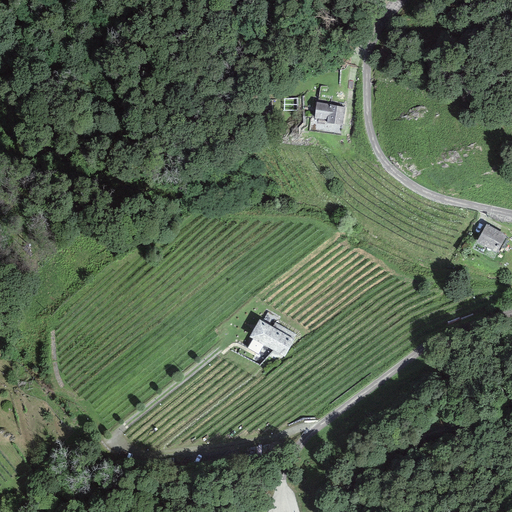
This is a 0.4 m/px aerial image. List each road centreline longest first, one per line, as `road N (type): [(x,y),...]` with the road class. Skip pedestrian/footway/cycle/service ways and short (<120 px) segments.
road 1 (unclassified): [(511,299),(415,344),(320,423),(283,469),(281,511)]
road 2 (unclassified): [(406,0),(369,48),(375,151),(397,178),(424,192),(511,213)]
road 3 (unclassified): [(338,511),(351,481),(382,460),(435,433),(489,426),(511,408)]
